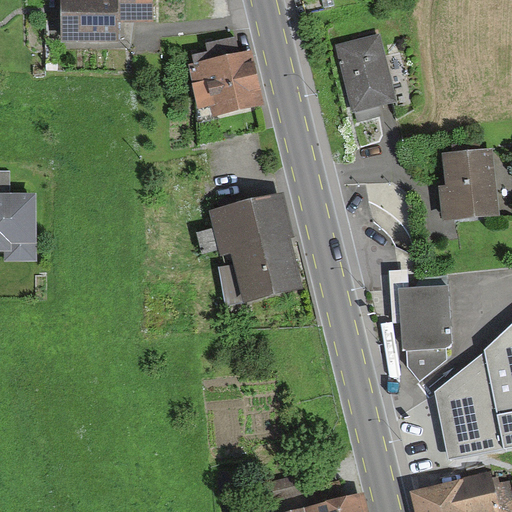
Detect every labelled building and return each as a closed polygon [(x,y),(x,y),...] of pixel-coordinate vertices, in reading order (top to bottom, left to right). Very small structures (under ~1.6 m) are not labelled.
[(150,21),(149,0),(60,0),(62,42),(113,41),(113,21),(150,21)] [(192,66),(236,57),(232,37),(203,43),(204,52),(190,55),(192,66)] [(394,104),(378,39),(337,49),(352,114),(394,104)] [(256,107),(246,55),(236,57),(192,66),(186,67),(194,107),(208,104),(210,116),(256,107)] [(497,218),(491,154),(447,158),(450,191),(442,191),(445,223),(497,218)] [(37,262),(36,198),(10,198),(10,172),(0,172),(0,253),(7,254),(7,262),(37,262)] [(289,238),(280,197),(209,213),(218,256),(233,253),(243,298),(294,287),(284,239),(289,238)] [(401,320),(404,369),(415,381),(442,362),(441,346),(447,345),(444,287),(406,290),(405,273),(387,274),(390,321),(401,320)] [(511,328),(435,396),(448,462),(511,448),(511,328)] [(489,477),(411,496),(415,511),(511,511),(511,484),(510,485),(509,480),(491,484),(489,477)] [(299,499),(294,478),(264,485),(269,506),(299,499)] [(363,511),(359,496),(338,501),(334,485),(307,491),(311,508),(294,511),(363,511)]
